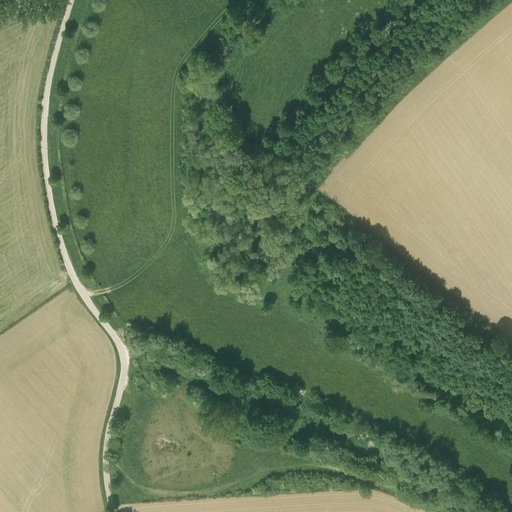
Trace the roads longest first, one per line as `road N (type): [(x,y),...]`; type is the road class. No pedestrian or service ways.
road 1 (unclassified): [(112,511),(105,451),(122,353),(70,271),(44,167),(46,91),(70,0)]
road 2 (track): [(448,511),(309,466),(198,490),(137,484),(120,459),(122,381)]
